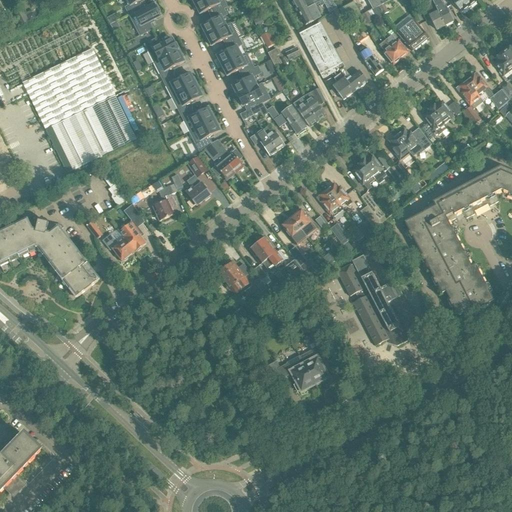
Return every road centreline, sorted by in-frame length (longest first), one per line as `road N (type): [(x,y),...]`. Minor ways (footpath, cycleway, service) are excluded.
road 1 (residential): [(271,189),(511,6)]
road 2 (residential): [(56,367),(173,262),(271,189)]
road 3 (unclassified): [(455,355),(304,436),(312,452)]
road 4 (secondary): [(192,494),(56,367)]
road 5 (residential): [(186,31),(271,189)]
road 6 (unclassified): [(399,421),(511,362)]
